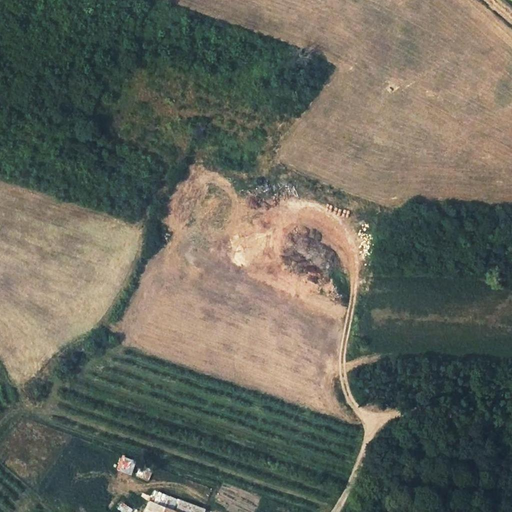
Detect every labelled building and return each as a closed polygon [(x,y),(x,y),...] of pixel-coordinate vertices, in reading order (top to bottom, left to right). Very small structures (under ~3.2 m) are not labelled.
[(19,430),(12,449),(114,485),(120,467),(19,430)] [(142,464),(137,476),(148,481),(153,470),(142,464)] [(76,479),(72,489),(99,502),(103,491),(76,479)] [(94,511),(63,489),(52,506),(59,511),(94,511)] [(154,496),(141,490),(138,496),(147,500),(148,499),(152,501),(154,496)] [(151,503),(173,511),(174,511),(179,501),(156,492),(154,496),(152,501),(151,503)] [(201,511),(203,510),(179,501),(174,511),(173,511),(151,503),(150,502),(144,511),(201,511)]
